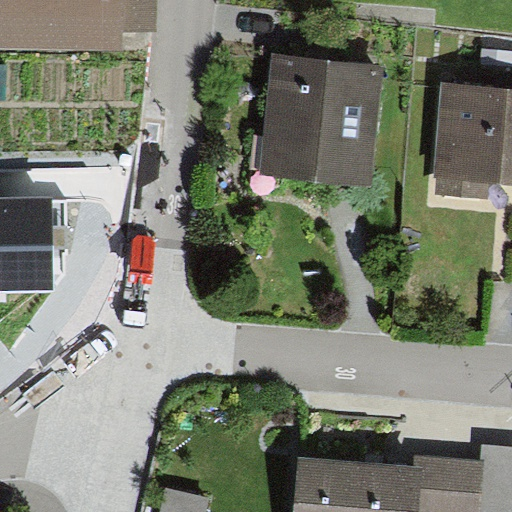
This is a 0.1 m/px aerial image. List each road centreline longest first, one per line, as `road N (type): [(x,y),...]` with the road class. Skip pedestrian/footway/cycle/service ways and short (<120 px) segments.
road 1 (residential): [(511,371),(233,348),(134,361)]
road 2 (residential): [(179,0),(160,242),(134,361)]
road 3 (residential): [(134,361),(0,448)]
road 4 (residential): [(134,361),(104,511)]
